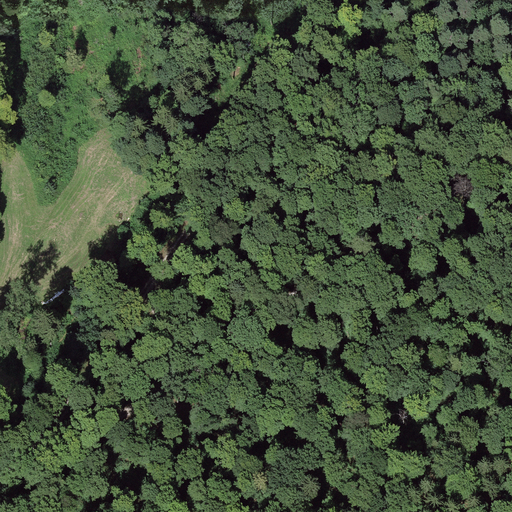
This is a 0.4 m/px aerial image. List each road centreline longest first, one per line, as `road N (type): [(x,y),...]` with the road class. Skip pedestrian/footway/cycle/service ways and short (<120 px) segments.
road 1 (track): [(461,0),(330,79),(271,133),(216,192),(31,459),(171,391),(284,304),(193,329),(158,319)]
road 2 (track): [(284,304),(393,225),(511,160)]
